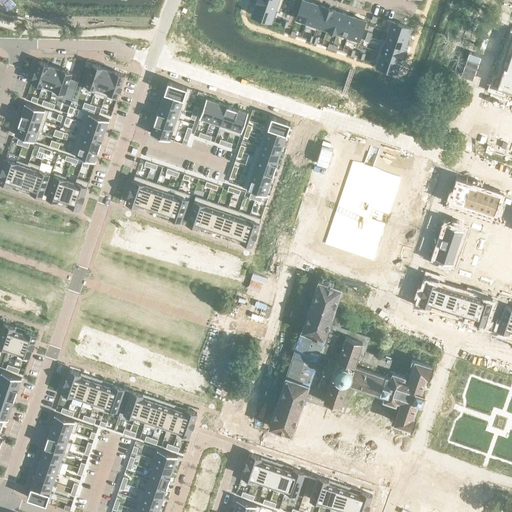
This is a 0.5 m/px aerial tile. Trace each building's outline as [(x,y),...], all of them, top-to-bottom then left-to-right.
[(256,0),(256,2),(279,10),(282,0),(256,0)] [(306,0),(301,0),(296,18),(306,21),(305,26),(313,2),(306,0)] [(252,14),(273,21),(277,10),(279,11),(279,10),(256,2),(252,14)] [(313,2),(305,26),(315,29),(323,6),(313,2)] [(323,6),(315,29),(316,29),(317,25),(327,28),(334,9),(323,6)] [(334,9),(327,28),(337,31),(344,13),(334,9)] [(344,13),(337,31),(347,35),(345,39),(346,40),(354,16),(344,13)] [(354,16),(346,40),(357,43),(365,20),(354,16)] [(387,19),(383,30),(407,38),(410,27),(387,19)] [(380,40),(403,48),(407,38),(383,30),(388,32),(385,41),(380,40)] [(380,40),(376,50),(400,58),(403,48),(380,40)] [(503,64),(496,85),(511,90),(511,47),(506,65),(503,64)] [(376,50),(373,61),(396,69),(400,58),(376,50)] [(33,75),(31,83),(42,87),(50,64),(49,64),(38,60),(35,69),(33,75)] [(91,63),(83,88),(94,92),(102,67),(91,63)] [(50,64),(42,87),(52,90),(59,70),(60,68),(58,67),(50,64)] [(102,67),(94,92),(105,95),(113,70),(103,67),(102,67)] [(52,90),(52,92),(52,93),(60,95),(63,96),(72,72),(71,71),(68,71),(60,68),(59,70),(52,90)] [(113,70),(105,95),(116,99),(119,89),(120,89),(121,84),(125,74),(113,70)] [(168,80),(164,91),(188,99),(191,88),(190,88),(169,80),(168,80)] [(164,91),(161,101),(184,109),(186,103),(188,99),(164,91)] [(206,97),(199,118),(210,122),(211,119),(217,101),(207,97),(206,97)] [(161,101),(157,111),(181,119),(179,118),(182,109),(184,109),(161,101)] [(211,119),(210,122),(219,125),(219,128),(227,104),(217,101),(211,119)] [(25,103),(22,113),(45,121),(49,110),(25,102),(25,103)] [(227,104),(219,128),(228,131),(229,131),(237,108),(227,104)] [(237,108),(229,131),(240,135),(242,129),(248,111),(247,111),(237,108)] [(85,111),(81,121),(105,129),(108,121),(108,120),(108,119),(109,119),(108,119),(85,111)] [(157,111),(154,121),(177,129),(181,119),(157,111)] [(22,113),(18,123),(39,131),(42,131),(42,130),(45,121),(22,113)] [(267,114),(263,124),(287,132),(290,122),(267,114)] [(81,121),(78,132),(101,140),(105,129),(81,121)] [(150,131),(150,132),(174,140),(177,129),(154,121),(150,131)] [(15,133),(14,134),(15,134),(36,141),(39,131),(18,123),(15,133)] [(263,124),(260,135),(283,143),(287,132),(263,124)] [(78,132),(74,142),(98,150),(101,140),(78,132)] [(260,135),(256,145),(280,153),(283,143),(260,135)] [(74,142),(71,153),(94,161),(94,160),(95,160),(94,160),(95,159),(98,150),(74,142)] [(256,145),(253,155),(276,163),(280,153),(256,145)] [(253,155),(249,165),(273,173),(276,163),(253,155)] [(0,180),(9,184),(16,161),(5,157),(5,158),(5,159),(4,159),(3,161),(3,163),(3,164),(2,166),(2,167),(1,168),(2,168),(1,170),(0,171),(0,172),(0,171),(0,172),(0,173),(0,180)] [(16,161),(9,184),(10,182),(20,185),(28,163),(17,159),(16,161)] [(352,159),(323,244),(373,261),(402,176),(368,164),(352,159)] [(28,163),(20,185),(31,189),(30,191),(31,192),(39,169),(39,168),(40,164),(28,161),(28,162),(28,163)] [(249,165),(246,175),(269,183),(273,173),(249,165)] [(39,169),(31,192),(34,192),(36,193),(42,195),(49,173),(39,169)] [(54,172),(46,196),(58,200),(59,198),(66,177),(66,176),(54,172)] [(128,194),(126,202),(137,205),(146,179),(135,175),(133,180),(132,181),(131,183),(131,184),(131,185),(130,188),(128,194)] [(246,175),(242,186),(266,194),(266,193),(269,183),(246,175)] [(66,177),(59,198),(68,201),(75,181),(66,177)] [(68,204),(79,208),(81,204),(81,203),(82,200),(84,194),(85,191),(86,191),(87,188),(87,187),(89,181),(88,181),(77,177),(75,181),(68,201),(68,204)] [(146,179),(137,205),(137,206),(138,203),(149,207),(157,182),(146,179)] [(458,180),(450,204),(461,208),(469,184),(458,180)] [(157,182),(149,207),(159,210),(168,186),(157,182)] [(469,184),(461,208),(471,211),(479,188),(469,184)] [(168,186),(159,210),(170,214),(169,216),(178,189),(168,186)] [(471,211),(482,215),(488,196),(490,191),(479,188),(471,211)] [(178,189),(169,216),(181,220),(190,193),(178,189)] [(482,215),(492,218),(500,194),(490,191),(488,196),(482,215)] [(195,195),(186,222),(197,226),(207,199),(195,195)] [(207,199),(197,226),(198,226),(199,224),(209,227),(217,203),(207,199)] [(217,203),(209,227),(220,231),(228,206),(217,203)] [(228,206),(220,231),(231,235),(239,210),(228,206)] [(239,210),(231,235),(241,238),(240,240),(241,241),(250,214),(239,210)] [(250,214),(241,241),(252,244),(255,237),(257,231),(258,228),(259,227),(259,226),(259,225),(260,224),(259,223),(261,217),(250,214)] [(446,223),(443,232),(460,237),(463,229),(446,223)] [(443,232),(441,240),(458,246),(460,237),(443,232)] [(441,240),(438,248),(455,254),(458,246),(441,240)] [(438,248),(435,257),(452,263),(455,254),(438,248)] [(421,294),(419,301),(430,305),(439,278),(428,274),(426,280),(425,280),(424,284),(424,285),(423,287),(421,293),(421,294)] [(268,427),(268,429),(273,431),(274,428),(292,434),(304,398),(344,412),(352,388),(382,398),(382,399),(396,403),(397,400),(400,401),(394,416),(392,415),(390,420),(412,428),(416,416),(413,415),(418,400),(421,401),(425,391),(421,390),(426,375),(430,376),(434,364),(414,358),(411,357),(410,362),(412,363),(407,378),(404,378),(406,374),(392,369),(391,370),(388,369),(392,359),(365,350),(370,336),(341,326),(343,319),(339,317),(341,311),(335,309),(342,286),(318,277),(304,319),(293,350),(268,426),(268,427)] [(439,278),(430,305),(431,303),(441,306),(448,286),(438,283),(440,278),(439,278)] [(448,286),(441,306),(452,310),(459,290),(448,286)] [(459,290),(452,310),(463,313),(471,291),(470,291),(469,293),(459,290)] [(471,291),(463,313),(473,317),(473,319),(481,295),(471,291)] [(481,295),(473,319),(484,323),(492,301),(481,297),(482,295),(481,295)] [(511,307),(505,305),(497,328),(508,331),(511,320),(511,307)] [(3,322),(0,332),(0,348),(7,351),(15,326),(3,322)] [(15,326),(7,351),(17,354),(26,330),(25,329),(24,332),(15,328),(15,326)] [(26,330),(17,354),(18,354),(18,352),(29,356),(30,355),(31,354),(32,351),(31,350),(32,347),(34,341),(37,334),(26,330)] [(62,390),(61,394),(72,397),(78,378),(80,373),(69,369),(66,377),(64,383),(64,384),(64,385),(63,385),(62,386),(62,387),(61,389),(62,390)] [(0,381),(17,388),(21,378),(21,377),(2,371),(0,375),(0,381)] [(78,378),(72,397),(83,401),(90,379),(80,375),(81,373),(80,373),(78,378)] [(90,379),(83,401),(93,404),(92,407),(93,407),(101,382),(90,379)] [(0,381),(0,393),(14,398),(17,388),(0,381)] [(101,382),(93,407),(104,411),(113,384),(112,383),(111,386),(101,382)] [(113,384),(104,411),(106,406),(116,410),(124,387),(113,384)] [(123,413),(123,415),(134,418),(135,419),(135,416),(142,396),(143,394),(142,394),(131,390),(123,413)] [(0,393),(0,404),(10,408),(14,398),(0,393)] [(142,396),(135,416),(145,420),(144,424),(146,420),(152,400),(142,396)] [(146,420),(144,424),(155,428),(163,403),(152,400),(146,420)] [(163,403),(155,428),(156,426),(166,429),(174,407),(163,403)] [(0,404),(0,416),(7,419),(7,418),(10,408),(0,404)] [(174,407),(166,429),(171,431),(177,433),(176,435),(185,409),(185,408),(184,410),(174,407)] [(185,409),(176,435),(183,437),(188,439),(190,433),(191,433),(192,430),(191,429),(191,428),(192,426),(194,420),(194,419),(197,412),(185,409)] [(53,420),(51,424),(75,432),(76,430),(79,421),(55,413),(55,414),(53,420)] [(51,424),(48,434),(72,442),(67,440),(70,431),(75,433),(75,432),(51,424)] [(47,437),(45,444),(68,452),(69,449),(70,446),(72,442),(48,434),(47,437)] [(45,444),(41,455),(62,462),(62,461),(60,461),(63,451),(68,453),(68,452),(45,444)] [(156,447),(152,458),(156,459),(173,465),(177,455),(177,454),(156,447)] [(242,474),(240,480),(251,483),(261,457),(249,453),(247,460),(246,460),(244,466),(244,467),(244,469),(243,469),(241,473),(242,474)] [(39,460),(38,465),(59,472),(61,466),(62,462),(41,455),(39,460)] [(261,457),(251,483),(252,484),(253,479),(264,483),(271,462),(260,459),(261,457)] [(152,458),(149,468),(170,476),(173,465),(156,459),(152,458)] [(271,462),(264,483),(274,486),(273,488),(274,488),(281,466),(271,462)] [(38,465),(34,475),(53,482),(56,472),(59,473),(59,472),(38,465)] [(281,466),(274,488),(284,492),(283,494),(284,494),(293,468),(292,467),(292,470),(281,466)] [(151,470),(148,479),(166,486),(170,476),(149,468),(149,469),(151,470)] [(293,468),(284,494),(295,498),(304,471),(293,468)] [(34,475),(31,485),(52,493),(52,492),(50,491),(53,483),(53,482),(34,475)] [(317,476),(309,498),(321,502),(328,479),(317,476)] [(140,488),(163,496),(166,486),(148,479),(144,489),(140,488)] [(328,479),(321,502),(331,505),(330,508),(331,508),(338,485),(328,482),(329,480),(328,479)] [(31,485),(27,496),(48,503),(52,493),(31,485)] [(338,485),(331,508),(342,511),(349,489),(338,485)] [(140,488),(136,498),(160,506),(163,496),(140,488)] [(349,489),(342,511),(343,511),(353,511),(361,490),(360,490),(359,493),(349,489)] [(361,490),(353,511),(366,511),(367,511),(367,508),(368,508),(370,502),(369,502),(370,502),(372,494),(361,490)] [(133,508),(133,509),(142,511),(157,511),(160,506),(136,498),(136,499),(138,500),(135,509),(133,508)] [(237,499),(234,508),(243,511),(258,511),(261,506),(238,498),(237,498),(237,499)]
